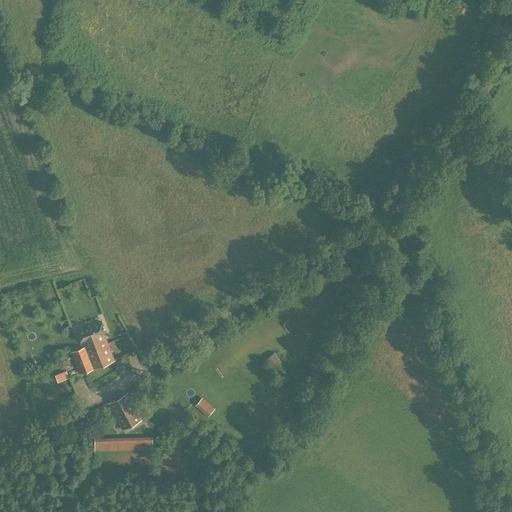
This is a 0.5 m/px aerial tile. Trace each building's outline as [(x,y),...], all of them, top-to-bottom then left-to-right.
[(460,5),(458,10),(466,13),(468,8),(460,5)] [(80,373),(92,368),(114,360),(103,332),(106,331),(102,322),(76,332),(80,342),(81,341),(83,347),(72,352),(80,373)] [(280,380),(289,372),(274,353),(265,360),(280,380)] [(58,382),(69,377),(66,370),(55,375),(58,382)] [(108,403),(122,430),(142,419),(128,393),(108,403)] [(206,414),(212,406),(202,398),(196,407),(206,414)] [(95,451),(152,449),(152,436),(150,436),(94,437),(95,451)]
